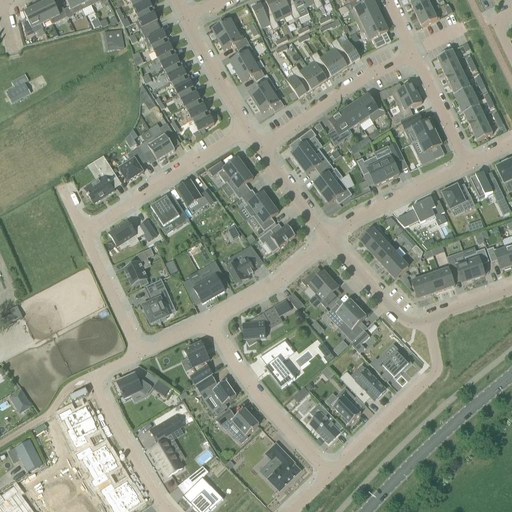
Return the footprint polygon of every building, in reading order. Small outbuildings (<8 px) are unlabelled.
[(52,0),(42,5),(52,26),(67,19),(64,11),(63,10),(58,12),(54,5),(52,0)] [(82,11),(76,0),(64,0),(69,9),(64,11),(67,19),(68,20),(74,18),(73,16),(82,11)] [(87,0),(76,0),(82,11),(85,18),(94,13),(91,7),(87,0)] [(128,0),(130,5),(131,4),(133,9),(132,10),(148,2),(148,1),(145,3),(143,0),(128,0)] [(274,0),(273,0),(267,4),(273,16),(266,19),(270,26),(273,33),(280,29),(277,23),(284,20),(274,0)] [(288,9),(284,0),(274,0),(284,20),(291,16),(294,22),(301,19),(298,13),(294,6),(288,9)] [(305,9),(300,0),(284,0),(288,9),(294,6),(298,13),(305,9)] [(300,0),(305,9),(313,6),(310,0),(300,0)] [(310,0),(313,6),(316,12),(323,9),(319,2),(324,0),(310,0)] [(409,0),(408,1),(412,10),(423,5),(430,1),(429,0),(409,0)] [(350,6),(347,7),(350,12),(355,23),(377,12),(372,2),(361,7),(358,1),(354,3),(350,6)] [(435,11),(430,1),(423,5),(412,10),(417,19),(427,14),(435,11)] [(148,2),(132,10),(136,17),(139,22),(135,24),(154,15),(154,14),(151,16),(148,11),(152,9),(148,2)] [(260,7),(252,11),(261,31),(270,26),(266,19),(273,16),(267,4),(266,3),(259,6),(260,7)] [(42,5),(33,9),(43,30),(42,28),(41,26),(50,21),(51,25),(52,26),(42,5)] [(43,30),(33,9),(24,14),(27,20),(22,22),(22,23),(26,39),(27,39),(33,36),(34,35),(35,34),(42,31),(43,30)] [(427,14),(417,19),(421,29),(439,20),(435,11),(427,14)] [(365,31),(383,23),(377,12),(355,23),(360,34),(363,32),(365,32),(365,31)] [(154,15),(135,24),(139,32),(140,31),(143,36),(158,28),(156,23),(158,22),(154,15)] [(115,18),(109,21),(112,27),(118,24),(115,18)] [(236,32),(236,33),(238,32),(232,21),(227,24),(224,18),(220,20),(223,26),(212,32),(218,42),(236,32)] [(108,26),(105,20),(99,23),(102,29),(108,26)] [(92,23),(95,30),(100,27),(97,21),(92,23)] [(363,32),(363,33),(368,43),(371,41),(376,51),(386,46),(381,36),(386,34),(388,33),(383,23),(365,31),(365,32),(364,32),(363,32)] [(161,33),(158,28),(143,36),(145,41),(144,42),(148,49),(166,40),(163,32),(161,33)] [(42,31),(35,34),(37,40),(45,36),(42,31)] [(120,31),(103,34),(107,53),(123,50),(120,31)] [(236,32),(218,42),(223,52),(223,53),(234,47),(237,52),(241,50),(248,46),(245,40),(241,42),(236,33),(236,32)] [(166,40),(148,49),(151,48),(153,53),(157,60),(173,52),(169,45),(165,47),(163,42),(167,40),(166,40)] [(339,74),(346,69),(339,57),(345,53),(340,47),(336,41),(330,45),(334,51),(327,55),(339,74)] [(353,65),(360,60),(348,42),(340,47),(345,53),(339,57),(346,69),(347,70),(353,66),(353,65)] [(241,50),(237,52),(240,57),(229,64),(230,65),(230,64),(236,74),(255,62),(250,53),(252,51),(248,46),(241,50)] [(457,62),(457,63),(459,61),(454,51),(436,60),(441,70),(454,63),(457,62)] [(173,53),(173,52),(157,60),(157,61),(157,60),(160,65),(164,73),(180,64),(176,57),(172,59),(170,54),(173,53)] [(325,67),(332,78),(339,74),(327,55),(320,60),(316,54),(310,58),(314,64),(318,71),(325,67)] [(261,73),(255,62),(236,74),(241,84),(242,84),(252,78),(255,83),(264,78),(261,73)] [(458,72),(461,71),(457,63),(457,62),(454,63),(441,70),(445,79),(458,72)] [(180,64),(164,73),(167,78),(170,85),(186,77),(182,69),(179,71),(176,67),(180,65),(180,64)] [(307,68),(319,87),(325,83),(326,84),(333,79),(332,78),(325,67),(318,71),(314,64),(307,68)] [(298,101),(306,96),(298,84),(305,80),(300,73),(296,67),(290,71),(294,77),(286,82),(298,101)] [(313,91),(319,87),(307,68),(300,73),(305,80),(298,84),(306,96),(306,97),(314,92),(313,91)] [(465,80),(461,71),(458,72),(445,79),(450,88),(462,82),(465,80)] [(12,105),(30,95),(24,85),(28,83),(25,76),(11,83),(15,89),(6,94),(12,105)] [(173,90),(177,97),(193,89),(189,82),(186,84),(183,79),(186,77),(170,85),(171,85),(174,90),(173,90)] [(264,78),(255,83),(259,89),(248,95),(249,96),(255,105),(267,97),(274,93),(276,92),(267,77),(264,78)] [(462,82),(450,88),(454,97),(465,92),(470,90),(472,89),(468,79),(465,80),(462,82)] [(392,98),(396,106),(417,96),(412,86),(402,91),(400,86),(386,92),(389,99),(392,98)] [(142,87),(141,88),(141,107),(144,105),(150,100),(142,87)] [(193,89),(177,97),(178,97),(180,102),(184,109),(200,101),(196,94),(193,96),(190,91),(193,89)] [(474,98),(470,90),(465,92),(454,97),(459,106),(469,101),(474,99),(474,98)] [(284,108),(274,93),(267,97),(255,105),(261,115),(260,115),(261,115),(271,109),(275,114),(284,108)] [(417,96),(396,106),(400,114),(397,116),(400,122),(412,116),(410,111),(422,105),(420,103),(422,102),(419,98),(418,98),(417,96)] [(368,97),(358,104),(369,120),(372,125),(386,116),(377,100),(372,103),(368,97)] [(459,106),(463,115),(473,110),(481,107),(476,97),(474,98),(474,99),(469,101),(459,106)] [(200,101),(184,109),(184,110),(185,109),(191,121),(207,113),(203,106),(200,108),(197,103),(200,102),(200,101)] [(369,120),(358,104),(348,110),(358,125),(359,127),(369,120)] [(473,110),(463,115),(468,125),(477,120),(485,116),(481,107),(473,110)] [(358,125),(348,110),(338,116),(348,131),(358,125)] [(207,114),(207,113),(191,121),(191,122),(192,121),(198,134),(214,126),(210,118),(207,120),(204,115),(207,114)] [(418,115),(400,124),(404,132),(405,132),(407,136),(411,134),(416,144),(417,143),(435,134),(435,133),(436,132),(434,127),(432,128),(429,121),(423,124),(418,115)] [(348,131),(338,116),(328,123),(334,132),(327,136),(336,150),(344,144),(343,143),(352,137),(348,131)] [(490,126),(485,116),(477,120),(468,125),(472,134),(483,128),(488,126),(488,127),(490,126)] [(0,172),(1,171),(18,204),(43,192),(41,187),(75,170),(64,149),(41,161),(36,151),(28,154),(12,123),(0,128),(0,172)] [(157,126),(149,131),(153,139),(166,158),(175,152),(173,150),(168,141),(174,137),(167,126),(160,130),(157,126)] [(492,136),(488,127),(488,126),(483,128),(472,134),(477,144),(492,136)] [(298,165),(299,166),(313,155),(314,155),(317,153),(309,143),(316,138),(311,131),(299,140),(303,146),(291,156),(293,159),(292,160),(297,166),(298,165)] [(378,132),(368,139),(370,142),(380,136),(378,132)] [(423,155),(417,158),(422,168),(435,161),(431,152),(441,147),(438,140),(440,139),(438,135),(436,135),(435,134),(417,143),(423,155)] [(129,148),(134,145),(129,136),(124,139),(129,148)] [(165,160),(164,159),(166,158),(153,139),(138,148),(139,149),(144,156),(150,152),(158,163),(159,162),(160,164),(165,160)] [(368,139),(363,142),(367,148),(370,146),(372,145),(370,142),(368,139)] [(376,158),(375,158),(387,182),(399,176),(394,166),(404,161),(396,145),(388,149),(390,154),(385,157),(377,161),(376,158)] [(144,156),(139,149),(127,157),(131,163),(118,171),(127,184),(143,174),(140,168),(148,162),(144,156)] [(318,175),(330,166),(319,151),(317,153),(314,155),(313,155),(299,166),(299,167),(298,167),(303,173),(304,173),(306,176),(314,170),(318,175)] [(115,177),(103,158),(94,164),(103,179),(84,191),(93,206),(114,192),(113,191),(107,182),(115,177)] [(387,182),(375,158),(372,160),(364,163),(362,160),(356,163),(363,178),(369,175),(374,186),(375,188),(387,182)] [(225,185),(226,184),(245,170),(246,169),(241,163),(240,164),(237,160),(225,169),(220,162),(208,172),(213,179),(218,176),(225,185)] [(511,161),(507,164),(507,163),(502,165),(503,166),(496,170),(504,186),(511,182),(511,161)] [(321,180),(313,186),(321,196),(337,184),(337,183),(330,174),(334,171),(330,166),(318,175),(321,180)] [(241,200),(251,193),(246,186),(253,181),(249,176),(250,176),(247,170),(246,171),(245,170),(226,184),(239,201),(241,200)] [(369,175),(363,178),(369,189),(374,186),(369,175)] [(480,176),(478,177),(469,182),(473,192),(474,191),(479,200),(485,197),(492,194),(496,204),(504,200),(496,184),(494,180),(487,183),(486,181),(484,177),(483,175),(480,176)] [(340,181),(337,183),(337,184),(321,196),(320,197),(325,203),(326,202),(329,206),(335,201),(339,206),(352,197),(340,181)] [(202,196),(203,198),(201,200),(190,183),(177,192),(188,209),(196,203),(201,210),(208,205),(210,208),(217,202),(209,191),(202,196)] [(365,183),(360,186),(363,192),(368,189),(365,183)] [(457,187),(450,191),(449,189),(443,192),(444,193),(441,195),(450,212),(461,206),(464,213),(475,209),(469,197),(463,200),(457,187)] [(251,219),(253,218),(270,205),(263,195),(257,199),(252,192),(251,193),(241,200),(246,207),(243,209),(251,219)] [(178,206),(173,209),(166,198),(150,209),(154,214),(151,216),(161,231),(172,224),(176,230),(189,222),(178,206)] [(414,213),(409,216),(413,225),(419,223),(420,226),(435,219),(436,221),(435,221),(438,228),(447,224),(443,217),(442,218),(441,216),(444,214),(439,203),(433,205),(430,200),(416,207),(418,211),(414,213)] [(278,215),(270,205),(253,218),(264,233),(275,225),(271,220),(278,215)] [(480,222),(474,225),(476,233),(483,230),(480,222)] [(139,228),(133,232),(127,224),(109,235),(117,249),(135,237),(137,240),(144,236),(148,243),(156,238),(147,223),(138,228),(139,228)] [(234,228),(227,231),(232,241),(239,237),(234,228)] [(291,233),(287,228),(283,231),(276,236),(275,237),(270,231),(258,241),(263,247),(265,245),(272,255),(295,238),(294,237),(295,236),(292,232),(291,233)] [(360,243),(367,251),(383,236),(376,228),(360,243)] [(399,237),(405,243),(409,239),(403,233),(399,237)] [(478,246),(484,244),(481,234),(475,236),(478,246)] [(383,236),(367,251),(370,255),(374,258),(390,243),(387,240),(383,236)] [(255,242),(251,237),(246,241),(249,246),(255,242)] [(409,239),(405,243),(411,250),(415,246),(409,239)] [(380,266),(394,254),(388,247),(391,244),(390,243),(374,258),(380,266)] [(431,252),(433,257),(444,253),(442,248),(431,252)] [(511,268),(504,248),(494,251),(493,249),(486,251),(491,265),(497,262),(500,272),(504,271),(504,272),(511,270),(510,268),(511,268)] [(138,256),(141,263),(154,257),(151,250),(138,256)] [(239,264),(227,270),(236,287),(248,280),(247,277),(249,276),(249,277),(250,277),(252,275),(252,276),(253,275),(252,274),(254,273),(248,262),(254,258),(250,251),(240,257),(243,262),(239,265),(239,264)] [(476,255),(465,259),(466,261),(473,281),(485,277),(481,266),(489,263),(484,251),(475,254),(476,255)] [(424,260),(433,257),(431,252),(426,253),(424,260)] [(387,273),(401,261),(395,255),(394,254),(380,266),(387,273)] [(408,269),(401,261),(387,273),(394,281),(408,269)] [(473,281),(466,261),(455,265),(454,261),(448,264),(452,277),(459,275),(462,285),(473,281)] [(172,262),(165,265),(170,276),(177,272),(172,262)] [(139,263),(124,270),(127,277),(126,278),(128,281),(132,288),(139,285),(141,289),(149,285),(147,281),(139,263)] [(212,274),(201,280),(213,300),(224,293),(219,283),(224,280),(215,263),(208,267),(212,274)] [(445,269),(438,271),(445,291),(454,288),(453,286),(451,277),(448,271),(446,271),(445,269)] [(429,274),(428,274),(436,294),(445,291),(438,271),(437,271),(438,274),(430,277),(429,274)] [(309,289),(315,296),(331,281),(323,273),(318,278),(313,272),(301,283),(307,290),(309,289)] [(405,273),(399,279),(405,286),(408,283),(409,282),(406,280),(409,277),(405,273)] [(420,280),(426,298),(436,294),(428,274),(419,278),(420,280)] [(213,300),(201,280),(192,285),(190,281),(184,284),(191,299),(196,296),(202,306),(213,300)] [(417,301),(426,298),(420,280),(411,284),(417,301)] [(156,323),(157,325),(166,321),(165,319),(168,318),(162,304),(170,300),(161,281),(144,289),(151,304),(142,308),(150,326),(156,323)] [(331,281),(315,296),(313,297),(326,311),(338,300),(333,295),(338,290),(331,281)] [(303,307),(293,295),(287,300),(298,312),(303,307)] [(274,309),(279,318),(291,311),(285,302),(274,309)] [(339,329),(358,310),(350,302),(341,310),(337,306),(328,314),(333,318),(330,321),(339,329)] [(8,310),(9,315),(0,319),(3,327),(22,319),(17,307),(8,310)] [(366,319),(358,310),(339,329),(346,337),(345,338),(352,344),(364,333),(358,327),(366,319)] [(265,339),(264,330),(270,327),(263,315),(247,325),(243,325),(243,327),(239,329),(243,337),(244,341),(246,341),(249,345),(259,340),(265,339)] [(315,323),(310,327),(314,331),(319,327),(315,323)] [(352,344),(350,346),(359,356),(365,350),(361,346),(370,338),(364,333),(352,344)] [(342,342),(332,351),(337,357),(347,347),(342,342)] [(267,372),(270,374),(269,375),(281,390),(287,385),(288,386),(295,381),(282,365),(281,364),(288,359),(282,351),(283,351),(280,347),(285,343),(260,359),(262,362),(263,361),(270,369),(268,370),(264,373),(265,374),(267,372)] [(323,345),(317,349),(324,358),(323,359),(327,365),(334,360),(323,345)] [(211,377),(213,376),(213,375),(212,375),(205,365),(209,363),(202,348),(201,346),(196,348),(185,353),(188,360),(193,370),(196,376),(201,384),(211,377)] [(375,360),(369,366),(379,376),(384,370),(386,373),(393,379),(395,382),(401,376),(399,375),(402,372),(404,373),(412,365),(393,346),(377,362),(375,360)] [(320,374),(327,382),(333,376),(326,369),(320,374)] [(362,390),(374,403),(385,392),(367,373),(356,384),(346,373),(339,380),(355,397),(362,390)] [(136,381),(134,376),(117,384),(124,401),(140,394),(145,397),(151,389),(138,380),(136,381)] [(215,383),(211,377),(201,384),(194,388),(204,402),(211,397),(219,409),(214,413),(217,417),(236,398),(235,398),(226,384),(226,383),(218,388),(216,385),(216,384),(215,383)] [(153,390),(164,399),(170,390),(159,382),(153,390)] [(307,393),(304,390),(303,389),(293,399),(298,405),(309,395),(307,393)] [(340,420),(346,426),(348,424),(349,426),(360,416),(349,405),(355,400),(345,390),(336,399),(339,403),(333,409),(342,418),(340,420)] [(15,406),(26,399),(21,391),(10,398),(15,406)] [(319,405),(309,414),(316,421),(317,422),(311,428),(328,446),(339,435),(333,428),(336,424),(342,430),(343,429),(319,405)] [(68,412),(56,418),(60,424),(64,422),(69,433),(90,421),(87,415),(86,416),(83,411),(71,418),(68,412)] [(259,426),(244,411),(235,419),(229,411),(215,422),(220,428),(221,427),(225,431),(232,425),(240,434),(235,439),(241,445),(247,440),(246,438),(259,426)] [(176,416),(157,428),(164,440),(183,428),(176,416)] [(90,421),(69,433),(75,443),(71,445),(74,451),(85,445),(82,440),(95,433),(93,428),(93,427),(90,421)] [(30,442),(16,449),(28,473),(42,466),(30,442)] [(158,447),(151,451),(168,479),(182,470),(179,464),(166,442),(158,447)] [(278,493),(279,494),(300,473),(299,473),(293,466),(294,465),(275,446),(272,449),(271,451),(269,452),(268,453),(265,456),(265,457),(271,462),(271,463),(276,468),(274,470),(271,473),(270,474),(265,478),(265,479),(272,486),(272,487),(278,493)] [(88,450),(77,456),(80,462),(85,460),(91,470),(111,458),(107,452),(104,448),(91,455),(88,450)] [(0,467),(14,461),(9,449),(0,453),(0,467)] [(111,458),(91,470),(97,480),(93,483),(96,489),(107,482),(104,477),(117,469),(114,464),(111,458)] [(184,497),(183,499),(190,506),(190,507),(195,511),(208,511),(209,511),(208,511),(211,511),(217,506),(205,494),(211,488),(202,480),(208,474),(203,468),(183,483),(184,484),(185,483),(191,490),(184,497)] [(110,486),(99,493),(103,499),(107,497),(114,506),(133,493),(130,487),(129,488),(126,483),(114,491),(110,486)] [(5,503),(0,506),(0,511),(12,511),(18,508),(12,499),(15,496),(11,490),(1,498),(5,503)] [(133,493),(114,506),(117,511),(127,511),(128,511),(140,504),(137,499),(133,493)]
